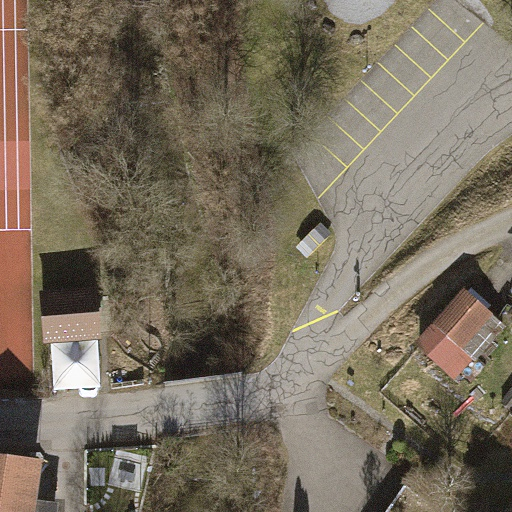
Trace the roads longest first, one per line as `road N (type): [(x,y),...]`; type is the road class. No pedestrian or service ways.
road 1 (residential): [(0,426),(241,404),(274,398),(293,376)]
road 2 (track): [(511,225),(435,266),(293,376)]
